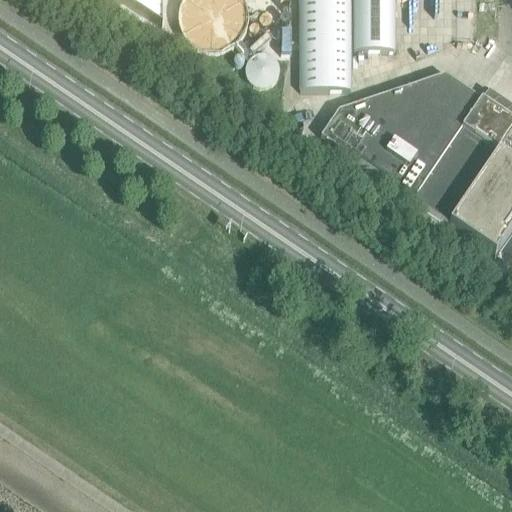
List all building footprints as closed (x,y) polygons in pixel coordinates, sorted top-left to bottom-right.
[(116,0),(160,29),(160,0),(116,0)] [(238,0),(185,0),(184,2),(178,12),(177,18),(177,25),(178,31),(179,36),(182,42),(186,47),(191,51),(196,54),(202,56),(208,58),(214,58),(220,57),(226,55),(235,49),(240,43),(243,38),(246,33),(247,27),(247,21),(244,9),(241,3),(238,0)] [(298,0),(299,94),(348,95),(348,55),(353,55),(393,55),(392,0),(298,0)] [(277,79),(277,76),(277,72),(276,69),(274,66),(272,64),(270,62),(267,60),(264,59),(261,59),(257,59),(254,60),(251,62),(249,64),(247,66),(245,69),(244,72),(244,76),(244,79),(245,82),(247,85),(249,87),(251,90),(254,91),(257,92),(260,92),(264,92),(267,91),(270,90),(272,88),(274,85),(276,82),(277,79)] [(235,70),(237,71),(238,70),(240,70),(241,69),(242,67),(242,65),(242,64),(241,62),(240,61),(238,60),(237,60),(235,60),(234,61),(233,62),(232,64),(232,65),(232,67),(233,68),(234,70),(235,70)] [(511,231),(511,125),(443,78),(337,114),(319,141),(493,259),(511,231)]
